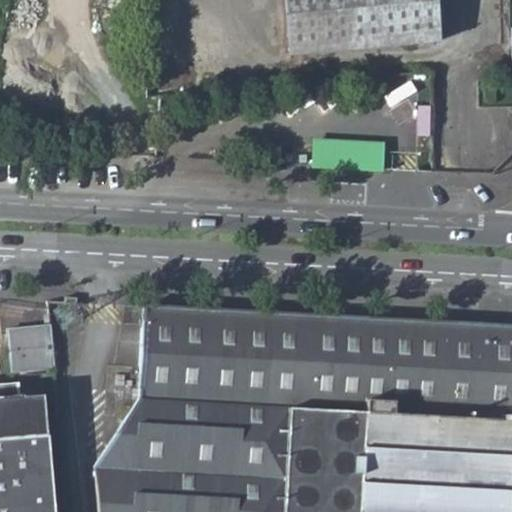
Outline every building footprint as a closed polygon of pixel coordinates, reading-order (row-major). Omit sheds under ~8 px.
[(280,0),(285,55),(436,41),(432,0),(280,0)] [(492,86),(480,87),(481,101),(493,100),(492,86)] [(429,102),(406,103),(407,134),(430,133),(429,102)] [(381,146),(312,143),(311,164),(380,167),(381,149),(381,146)] [(97,511),(511,511),(511,329),(144,307),(137,401),(93,466),(97,511)] [(49,319),(8,322),(11,365),(54,362),(49,319)] [(0,511),(46,511),(35,388),(0,391),(0,511)]
